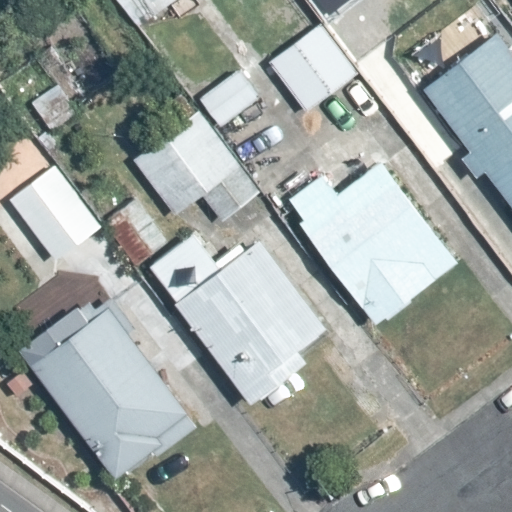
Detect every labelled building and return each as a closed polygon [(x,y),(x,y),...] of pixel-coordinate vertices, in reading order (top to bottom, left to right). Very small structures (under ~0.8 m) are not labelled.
[(206,0),(117,0),(135,25),(167,2),(179,19),(206,0)] [(363,0),(317,0),(334,22),(363,0)] [(446,0),(423,17),(447,50),(436,58),(443,68),(421,85),(511,208),(511,52),(473,0),(446,0)] [(354,73),(317,21),(268,55),(304,107),(354,73)] [(262,91),(242,64),(197,97),(217,124),(262,91)] [(259,190),(196,110),(131,160),(173,213),(201,191),(223,219),(259,190)] [(453,259),(380,158),(335,191),(322,173),(283,201),(369,320),(453,259)] [(100,224),(55,163),(8,197),(54,258),(100,224)] [(137,269),(145,263),(243,401),(297,362),(288,349),(323,325),(255,230),(215,258),(194,228),(169,246),(138,201),(105,224),(137,269)] [(111,477),(146,452),(152,460),(196,429),(186,415),(128,335),(137,329),(113,295),(104,301),(81,318),(73,307),(18,347),(25,358),(111,477)]
